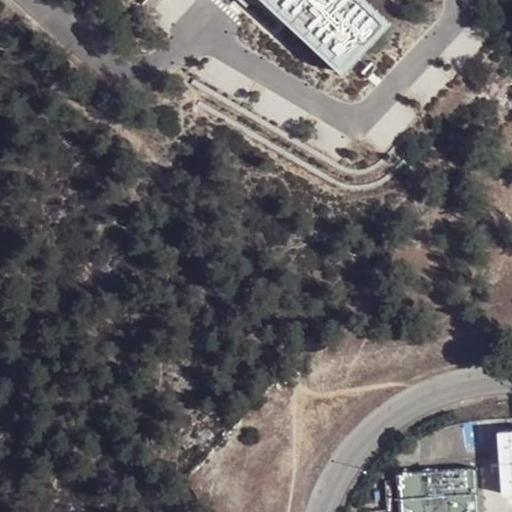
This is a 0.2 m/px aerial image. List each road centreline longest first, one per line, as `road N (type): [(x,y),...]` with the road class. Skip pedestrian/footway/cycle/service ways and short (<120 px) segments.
road 1 (track): [(287,511),(299,391),(209,282),(205,240),(123,128),(82,110),(32,62),(29,44),(46,9)]
road 2 (unclassified): [(326,511),(374,431),(433,395),(511,377)]
road 3 (unclassified): [(218,0),(159,62),(125,74),(37,0)]
